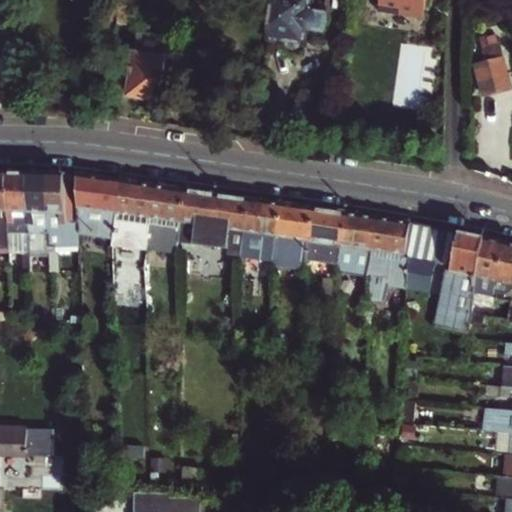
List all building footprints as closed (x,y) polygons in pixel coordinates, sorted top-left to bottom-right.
[(9,0),(0,0),(0,14),(10,14),(9,0)] [(135,0),(119,0),(119,25),(135,25),(135,0)] [(291,41),(290,44),(290,46),(293,51),(300,54),(307,50),(309,34),(324,37),(329,7),(321,6),(322,1),(317,0),(276,0),(270,38),(291,41)] [(369,0),(368,9),(426,18),(429,0),(369,0)] [(502,30),(485,35),(490,55),(508,50),(502,30)] [(130,96),(161,99),(170,37),(139,33),(134,67),(132,67),(131,74),(133,74),(130,96)] [(10,77),(11,35),(0,34),(0,83),(10,83),(10,77)] [(511,87),(504,59),(479,66),(488,97),(511,89),(511,87)] [(26,77),(10,77),(10,83),(10,106),(26,106),(26,77)] [(12,255),(10,172),(0,172),(0,260),(1,283),(13,283),(12,256),(12,255)] [(32,252),(29,173),(10,172),(12,255),(12,256),(32,255),(32,252)] [(53,251),(52,247),(50,173),(29,173),(32,252),(53,251)] [(81,229),(80,173),(50,173),(52,247),(82,246),(81,229)] [(124,180),(80,173),(81,229),(116,234),(124,180)] [(124,180),(116,234),(114,245),(148,250),(156,184),(124,180)] [(156,184),(148,250),(181,255),(181,239),(188,189),(156,184)] [(213,244),(220,194),(188,189),(181,239),(213,244)] [(232,266),(242,268),(244,251),(252,199),(220,194),(213,244),(234,246),(232,266)] [(278,255),(284,203),(252,199),(244,251),(278,255)] [(284,203),(278,255),(308,260),(308,259),(316,208),(284,203)] [(348,213),(316,208),(308,259),(341,264),(348,213)] [(348,213),(341,264),(340,270),(372,275),(380,218),(348,213)] [(380,218),(372,275),(410,280),(412,259),(413,257),(407,256),(413,222),(380,218)] [(413,257),(412,259),(456,268),(455,273),(464,275),(450,325),(471,329),(473,318),(475,302),(477,290),(487,238),(413,222),(407,256),(413,257)] [(507,295),(511,291),(511,243),(487,238),(477,290),(500,294),(507,295)] [(509,316),(511,302),(511,300),(505,301),(498,301),(498,305),(475,302),(473,318),(508,322),(509,316)] [(487,334),(487,342),(506,344),(511,343),(511,328),(501,328),(500,335),(487,334)] [(257,392),(248,392),(247,414),(256,415),(257,392)] [(499,395),(497,410),(508,410),(511,410),(511,396),(504,395),(499,395)] [(31,428),(0,428),(0,511),(1,457),(31,457),(31,428)] [(511,455),(505,454),(503,477),(511,477),(511,455)] [(511,477),(503,477),(481,475),(480,483),(511,485),(511,477)] [(400,489),(398,511),(423,511),(425,491),(400,489)] [(202,511),(203,498),(172,497),(173,493),(136,493),(135,511),(202,511)] [(511,511),(511,499),(504,498),(503,511),(511,511)]
